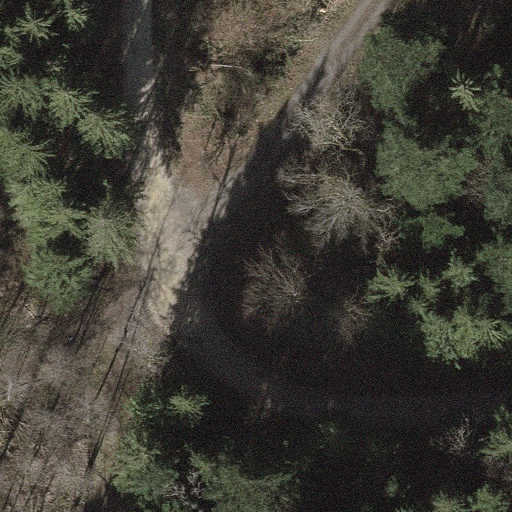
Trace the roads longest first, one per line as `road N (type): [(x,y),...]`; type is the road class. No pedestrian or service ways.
road 1 (track): [(140,0),(153,233),(166,286),(199,336),(241,372),(296,398),(398,409),(511,403)]
road 2 (track): [(372,0),(166,286)]
road 3 (track): [(166,286),(130,380),(115,511)]
road 4 (track): [(166,286),(0,370)]
